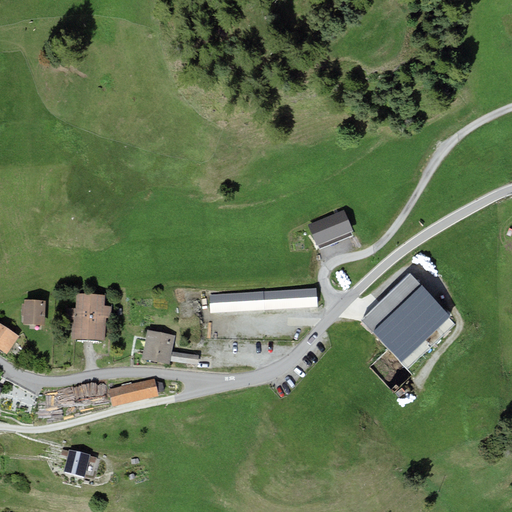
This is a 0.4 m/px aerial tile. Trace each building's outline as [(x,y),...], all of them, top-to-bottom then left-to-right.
[(344,213),(308,226),(317,249),(353,236),(344,213)] [(411,273),(361,320),(402,362),(451,315),(411,273)] [(317,290),(209,296),(210,315),(318,309),(317,290)] [(105,297),(76,296),(75,310),(67,310),(66,322),(73,322),(72,342),(104,343),(105,319),(112,320),(112,309),(105,308),(105,297)] [(46,305),(24,303),(23,326),(44,327),(46,305)] [(0,327),(0,354),(8,359),(20,340),(0,327)] [(175,338),(148,333),(142,363),(170,368),(171,363),(172,354),(175,338)] [(199,357),(172,354),(171,363),(198,367),(199,357)] [(154,379),(109,390),(113,406),(159,395),(158,392),(164,391),(162,383),(155,381),(154,379)] [(90,455),(69,449),(63,472),(84,478),(85,477),(94,479),(99,463),(95,462),(96,458),(90,456),(90,455)]
